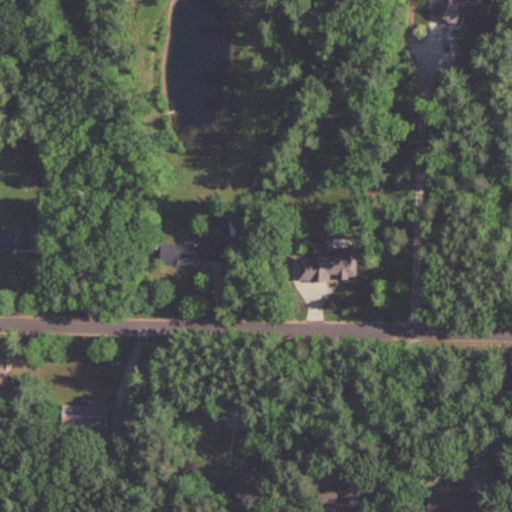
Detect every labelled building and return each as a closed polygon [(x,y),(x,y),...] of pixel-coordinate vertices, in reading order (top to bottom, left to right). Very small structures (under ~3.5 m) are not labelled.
[(443,0),(437,0),(433,15),(460,24),(464,12),(489,20),(495,0),(451,0),(451,2),(443,0)] [(0,226),(0,253),(19,253),(19,226),(0,226)] [(32,249),(46,249),(46,228),(32,228),(32,249)] [(201,265),(201,258),(232,260),(233,243),(207,241),(207,246),(164,242),(162,262),(201,265)] [(358,278),(359,247),(316,245),(315,259),(302,258),(301,280),(333,281),(333,277),(358,278)] [(108,426),(108,405),(64,405),(64,426),(108,426)] [(272,484),(242,468),(230,490),(260,506),(272,484)] [(341,509),(339,490),(321,492),(323,511),(359,511),(359,507),(341,509)] [(484,511),(484,492),(429,492),(429,511),(484,511)]
